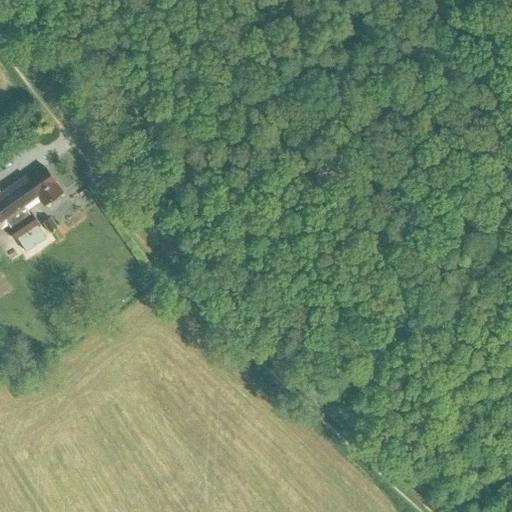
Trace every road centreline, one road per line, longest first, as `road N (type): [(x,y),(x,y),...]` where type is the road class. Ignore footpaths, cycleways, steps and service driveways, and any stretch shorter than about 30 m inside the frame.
road 1 (track): [(77,133),(217,307),(438,511)]
road 2 (track): [(0,29),(77,133)]
